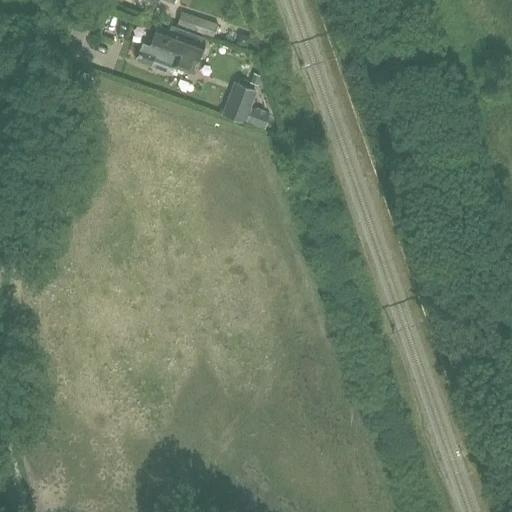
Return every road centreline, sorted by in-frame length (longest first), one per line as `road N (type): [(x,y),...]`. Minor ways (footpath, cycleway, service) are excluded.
road 1 (tertiary): [(511,400),(372,0)]
road 2 (tertiary): [(0,252),(93,0)]
